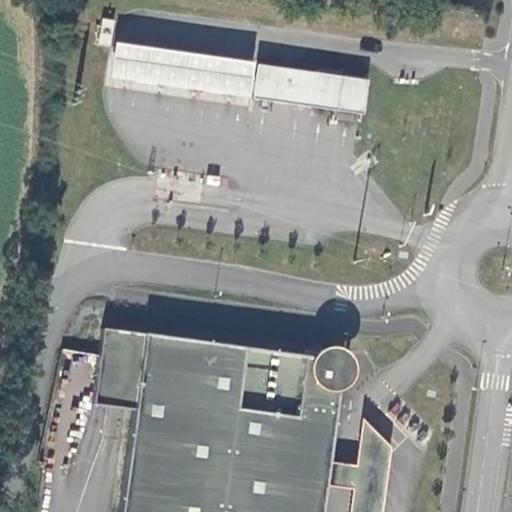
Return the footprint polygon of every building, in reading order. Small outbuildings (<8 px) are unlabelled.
[(112,14),(99,11),(94,35),(107,38),(112,14)] [(249,58),(111,36),(106,71),(244,93),(249,58)] [(364,76),(253,59),(248,94),(359,111),(364,76)] [(121,511),(324,511),(328,483),(331,459),(342,384),(347,385),(351,354),(320,350),(320,355),(106,325),(95,401),(136,406),(121,511)] [(352,511),(384,511),(394,445),(365,416),(359,463),(331,459),(328,483),(356,487),(352,511)]
